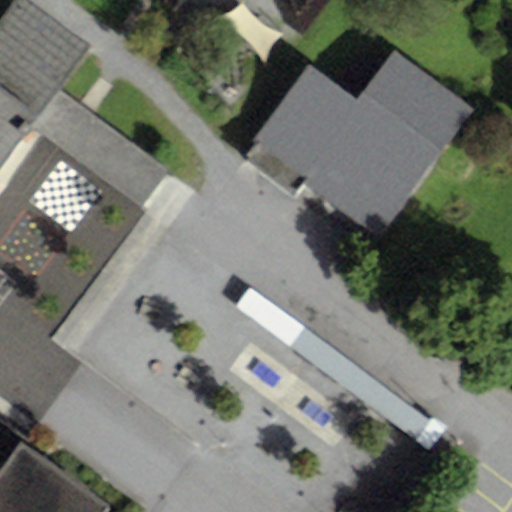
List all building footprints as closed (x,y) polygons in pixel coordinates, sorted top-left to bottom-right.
[(32,136),(25,131),(29,125),(55,89),(81,54),(19,9),(0,34),(0,164),(19,138),(27,144),(32,136)] [(358,108),(310,72),(256,144),(258,145),(309,183),(377,235),(467,114),(394,59),(358,108)] [(142,210),(169,173),(55,89),(29,125),(142,210)] [(296,200),(309,183),(258,145),(246,162),(296,200)] [(291,348),(415,440),(427,424),(303,331),(291,348)] [(24,449),(28,444),(0,423),(0,441),(5,435),(8,437),(0,446),(14,456),(21,446),(24,449)] [(107,511),(109,511),(24,449),(21,446),(14,456),(0,446),(0,511),(107,511)]
